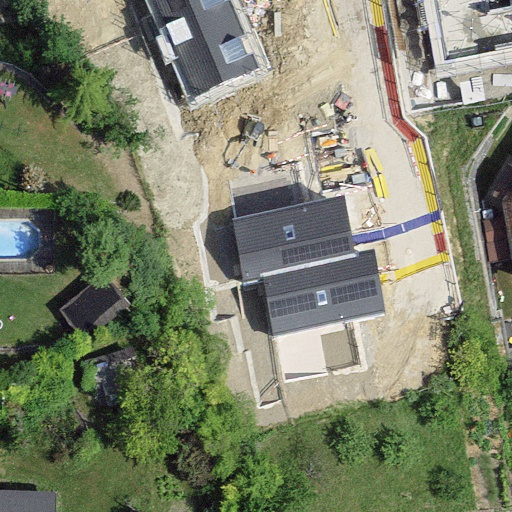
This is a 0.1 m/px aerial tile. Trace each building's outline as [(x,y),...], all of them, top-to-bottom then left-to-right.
[(244,0),(141,0),(185,104),(273,68),(244,0)] [(511,0),(422,0),(437,77),(511,63),(511,0)] [(340,197),(233,218),(245,279),(263,276),(352,258),(340,197)] [(352,258),(263,276),(276,336),(385,315),(373,254),(352,258)] [(52,511),(52,494),(0,494),(0,511),(52,511)]
